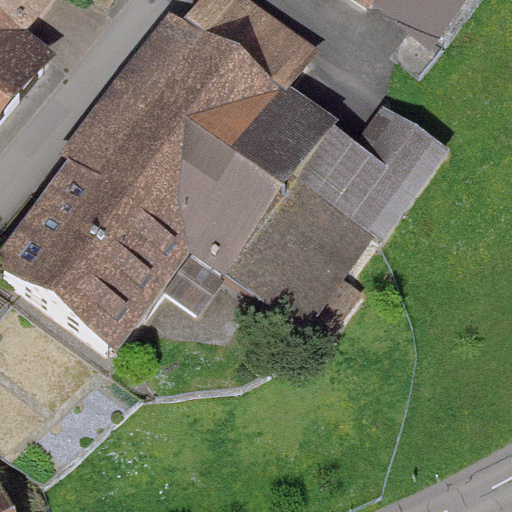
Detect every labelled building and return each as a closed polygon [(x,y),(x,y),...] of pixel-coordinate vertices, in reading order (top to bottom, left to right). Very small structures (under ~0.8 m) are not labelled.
[(0,0),(0,120),(54,51),(28,31),(52,0),(0,0)] [(247,0),(201,0),(187,20),(286,92),(291,85),(316,51),(247,0)] [(354,0),(368,9),(370,4),(372,0),(354,0)] [(466,0),(372,0),(370,4),(431,48),(466,0)] [(187,20),(168,6),(61,153),(67,158),(229,276),(330,348),(367,297),(344,280),(373,240),(380,245),(449,150),(385,103),(357,141),(336,125),(339,120),(291,85),(286,92),(187,20)] [(200,316),(229,276),(67,158),(0,249),(0,261),(119,348),(162,289),(200,316)] [(13,511),(0,481),(0,511),(13,511)]
